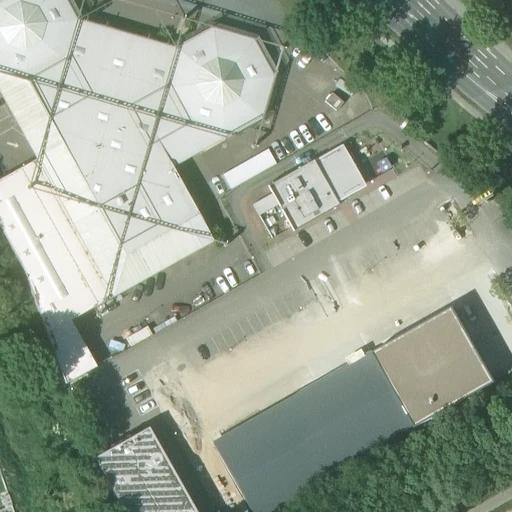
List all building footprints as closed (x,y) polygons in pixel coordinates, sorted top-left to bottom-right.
[(174,50),(76,21),(63,0),(0,0),(0,96),(37,163),(0,184),(0,227),(27,279),(69,382),(95,366),(72,324),(111,300),(212,243),(171,168),(261,119),(272,78),(267,68),(252,41),(211,29),(174,50)] [(331,95),(324,103),(335,112),(342,104),(331,95)] [(363,186),(342,149),(314,165),(335,202),(363,186)] [(269,151),(222,174),(230,189),(276,166),(269,151)] [(385,160),(376,165),(381,173),(389,169),(385,160)] [(312,162),(267,187),(272,195),(292,230),(293,232),(337,207),(335,202),(314,165),(312,162)] [(272,195),(253,206),(273,241),(292,230),(272,195)] [(323,384),(209,447),(239,499),(217,511),(269,511),(417,428),(367,340),(314,369),(323,384)] [(194,511),(147,429),(129,439),(128,436),(124,438),(126,441),(113,448),(112,446),(108,448),(110,450),(92,460),(121,511),(194,511)]
